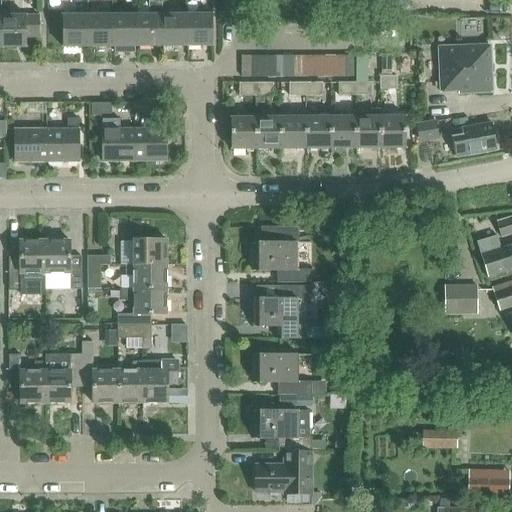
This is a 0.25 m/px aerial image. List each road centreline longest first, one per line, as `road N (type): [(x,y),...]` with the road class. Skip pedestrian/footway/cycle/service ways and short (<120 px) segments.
road 1 (residential): [(205,197),(206,81),(0,82)]
road 2 (residential): [(205,197),(387,193),(511,169)]
road 3 (residential): [(204,470),(205,197)]
road 4 (residential): [(0,194),(205,197)]
road 5 (residential): [(0,472),(204,470)]
